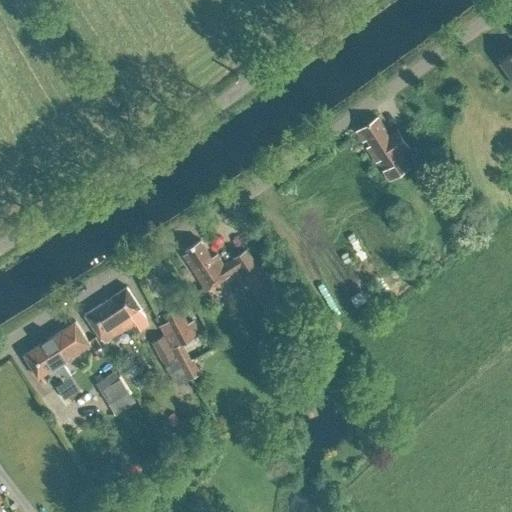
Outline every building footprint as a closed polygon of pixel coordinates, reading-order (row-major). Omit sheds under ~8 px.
[(511,51),(500,60),(511,76),(511,51)] [(389,134),(377,115),(356,130),(376,162),(377,161),(390,180),(410,167),(400,152),(410,146),(398,128),(389,134)] [(424,184),(438,176),(420,144),(408,150),(421,174),(419,175),(424,184)] [(211,256),(200,238),(185,248),(188,252),(184,254),(206,289),(239,267),(266,309),(280,300),(247,250),(225,265),(216,252),(211,256)] [(107,298),(126,326),(145,314),(126,285),(107,298)] [(103,341),(126,326),(107,298),(84,313),(103,341)] [(161,325),(165,333),(189,379),(200,373),(193,358),(192,359),(183,343),(203,332),(196,318),(189,321),(181,304),(163,312),(165,317),(168,322),(161,325)] [(73,375),(63,360),(90,342),(75,319),(23,353),(38,376),(53,366),(59,375),(60,373),(65,380),(57,386),(66,399),(81,389),(72,376),(73,375)] [(189,380),(189,379),(165,333),(152,340),(165,362),(179,385),(189,380)] [(141,369),(130,353),(117,362),(128,378),(141,369)] [(124,462),(135,476),(153,462),(143,448),(124,462)]
